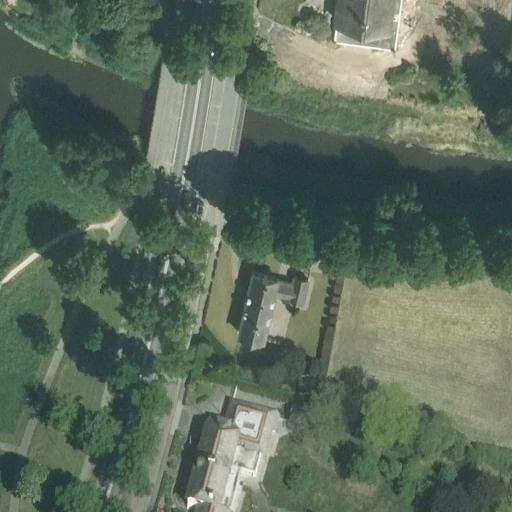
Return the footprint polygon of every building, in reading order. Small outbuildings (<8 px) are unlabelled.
[(339,0),(336,21),(389,28),(391,0),(339,0)] [(277,280),(278,278),(253,273),(249,290),(247,299),(239,332),(251,335),(251,338),(259,340),(261,338),(264,338),(275,293),(290,296),(289,298),(303,301),(304,299),(308,280),(294,277),(293,283),(277,280)] [(299,380),(298,398),(316,398),(317,380),(299,380)] [(210,422),(188,507),(199,510),(198,511),(229,511),(237,485),(240,473),(255,477),(260,457),(261,454),(268,456),(272,440),(274,434),(274,432),(278,418),(249,410),(249,409),(246,408),(231,404),(225,427),(211,424),(212,422),(210,422)] [(317,432),(322,414),(294,407),(289,424),(317,432)]
